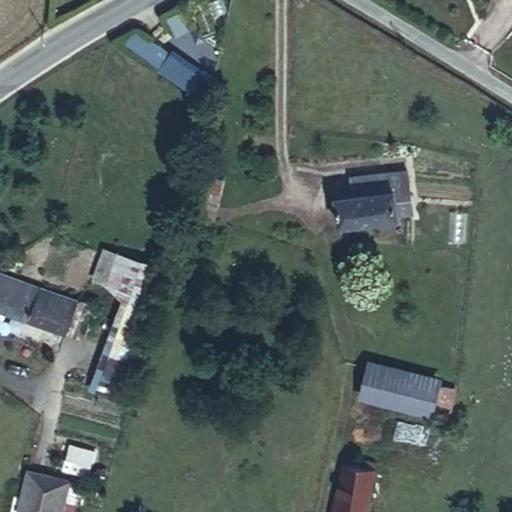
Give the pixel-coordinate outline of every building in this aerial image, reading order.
[(202,75),(170,54),(161,67),(193,88),(202,75)] [(355,194),(338,196),(341,224),(399,217),(398,215),(414,213),(409,170),(353,177),(355,194)] [(200,174),(189,215),(215,220),(224,180),(200,174)] [(109,359),(134,369),(142,350),(135,347),(163,272),(105,251),(95,279),(123,290),(127,281),(136,285),(109,359)] [(0,310),(65,334),(77,300),(0,272),(0,310)] [(88,304),(77,300),(65,334),(76,337),(88,304)] [(98,390),(124,399),(134,369),(109,359),(98,390)] [(368,367),(362,391),(397,400),(404,376),(368,367)] [(404,376),(397,400),(449,413),(455,389),(404,376)] [(90,476),(96,450),(70,444),(63,470),(90,476)] [(365,511),(375,471),(345,464),(333,511),(365,511)] [(29,470),(18,511),(62,511),(70,481),(29,470)] [(78,511),(85,485),(70,481),(62,511),(78,511)]
